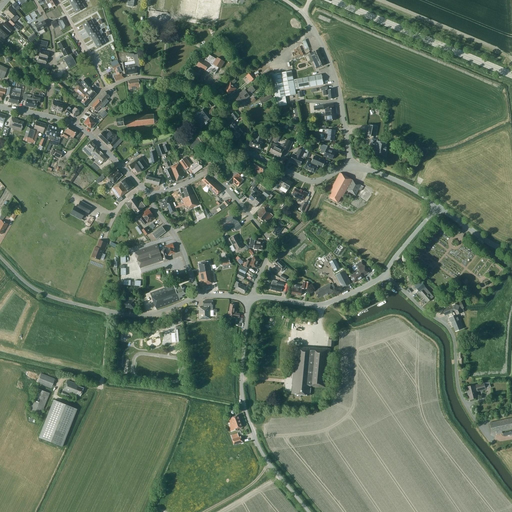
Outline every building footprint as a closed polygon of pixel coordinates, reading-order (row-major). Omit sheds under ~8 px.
[(219,22),(222,0),(151,0),(150,10),(154,10),(152,24),(167,27),(169,13),(194,17),(195,10),(192,10),(192,8),(189,8),(189,0),(199,0),(197,19),(219,22)] [(81,2),(72,7),(74,10),(75,13),(84,8),(81,2)] [(19,17),(16,15),(17,14),(9,6),(4,12),(7,16),(8,15),(12,19),(8,23),(12,27),(16,23),(15,22),(19,17)] [(68,26),(63,17),(57,21),(62,30),(68,26)] [(91,19),(82,24),(86,31),(94,26),(91,19)] [(46,26),(42,20),(34,25),(38,31),(46,26)] [(51,23),(54,29),(59,26),(55,20),(51,23)] [(0,25),(0,36),(3,40),(13,29),(5,22),(2,25),(3,26),(2,27),(0,25)] [(94,26),(86,31),(89,37),(90,36),(98,31),(94,26)] [(98,31),(90,36),(93,42),(102,37),(99,31),(98,31)] [(102,37),(93,42),(97,48),(106,43),(102,37)] [(57,43),(61,51),(61,50),(62,52),(65,57),(70,54),(67,48),(66,48),(62,41),(57,43)] [(106,67),(116,63),(110,50),(101,53),(106,67)] [(314,61),(317,68),(325,65),(319,50),(310,54),(311,55),(308,56),(311,62),(314,61)] [(201,59),(197,66),(205,71),(207,69),(215,74),(219,68),(221,69),(225,62),(218,58),(217,59),(209,54),(205,61),(201,59)] [(64,60),(69,69),(76,64),(71,56),(64,60)] [(124,62),(121,63),(123,74),(126,73),(127,75),(136,73),(137,72),(135,64),(125,66),(124,62)] [(120,67),(119,64),(112,67),(114,71),(115,70),(117,75),(113,77),(115,82),(124,78),(122,73),(120,67)] [(323,85),(323,81),(322,75),(293,80),(292,71),(271,75),(275,98),(296,94),(295,90),(323,85)] [(250,73),(246,76),(251,82),(255,78),(250,73)] [(91,99),(96,94),(89,86),(90,85),(85,79),(81,82),(86,89),(87,90),(85,93),(91,99)] [(228,86),(225,89),(229,94),(233,91),(236,88),(233,85),(233,84),(237,81),(235,79),(231,82),(228,85),(228,86)] [(129,90),(138,88),(140,88),(139,80),(128,81),(129,90)] [(91,99),(85,93),(78,86),(74,90),(80,95),(77,99),(85,106),(91,99)] [(256,90),(252,86),(246,91),(245,90),(236,97),(240,103),(250,96),(249,95),(256,90)] [(328,90),(328,86),(321,87),(322,91),(323,91),(324,95),(328,95),(329,99),(334,99),(333,89),(328,90)] [(16,89),(8,87),(6,95),(10,96),(8,102),(18,104),(20,92),(16,91),(16,90),(16,89)] [(92,107),(98,112),(102,107),(101,106),(110,95),(105,91),(92,107)] [(272,97),(270,93),(260,99),(262,103),(272,97)] [(24,94),(22,101),(26,101),(25,106),(36,108),(37,102),(42,103),(43,97),(33,95),(32,98),(27,97),(27,94),(24,94)] [(324,105),(324,106),(324,109),(324,110),(325,109),(326,121),(336,120),(335,113),(337,113),(336,108),(334,108),(333,104),(324,105)] [(73,110),(68,107),(64,113),(68,117),(70,115),(73,110)] [(217,112),(214,108),(207,113),(203,109),(193,117),(198,123),(196,125),(199,129),(201,127),(202,128),(212,120),(210,117),(217,112)] [(118,123),(118,125),(119,127),(126,126),(127,126),(127,129),(128,128),(128,127),(135,126),(135,128),(136,128),(136,126),(142,125),(142,127),(144,127),(143,125),(148,125),(148,127),(149,126),(149,125),(151,124),(151,126),(153,126),(152,124),(155,124),(156,124),(155,124),(157,121),(158,122),(159,122),(158,121),(157,117),(158,116),(157,117),(154,115),(155,114),(154,114),(154,115),(152,115),(152,113),(150,113),(151,115),(143,116),(142,114),(141,114),(142,116),(139,116),(138,114),(137,114),(138,116),(135,117),(134,114),(134,115),(134,117),(131,117),(130,115),(129,115),(130,117),(127,117),(127,116),(126,117),(126,118),(117,119),(118,123)] [(88,117),(83,123),(91,129),(92,127),(94,125),(96,123),(94,122),(94,121),(93,120),(95,118),(90,114),(88,117)] [(18,119),(12,117),(9,127),(12,128),(12,129),(21,131),(24,122),(17,120),(18,119)] [(23,140),(26,141),(26,139),(35,142),(38,131),(43,132),(45,124),(36,121),(34,129),(28,127),(23,140)] [(240,129),(233,121),(229,124),(230,126),(229,127),(232,131),(230,133),(236,141),(240,138),(239,137),(241,135),(240,134),(243,133),(240,129)] [(52,136),(55,127),(53,127),(49,125),(46,134),(50,136),(49,139),(53,140),(54,137),(52,136)] [(377,126),(369,125),(367,135),(376,137),(377,126)] [(69,135),(73,138),(77,131),(67,126),(62,135),(62,136),(67,139),(69,135)] [(60,139),(60,138),(57,137),(60,129),(55,128),(55,127),(52,136),(54,137),(53,140),(59,142),(60,139)] [(327,140),(334,141),(335,130),(327,129),(326,134),(328,134),(327,140)] [(112,147),(121,137),(110,131),(108,134),(106,136),(102,132),(98,136),(106,145),(108,143),(112,147)] [(250,146),(261,149),(263,143),(262,142),(264,136),(257,134),(255,140),(253,139),(253,140),(251,139),(250,146)] [(199,138),(197,136),(188,144),(191,148),(191,149),(192,148),(192,149),(202,142),(205,146),(208,144),(202,137),(200,139),(199,138)] [(289,151),(293,142),(287,139),(285,145),(283,144),(281,145),(280,147),(274,144),(270,152),(281,157),(284,149),(289,151)] [(376,140),(372,139),(370,146),(377,147),(376,154),(385,156),(385,151),(386,151),(386,148),(387,143),(376,141),(376,140)] [(89,156),(91,155),(96,159),(94,161),(99,166),(102,163),(103,163),(107,159),(103,155),(103,154),(100,152),(96,149),(97,147),(90,141),(86,146),(84,148),(83,150),(89,156)] [(156,147),(159,156),(166,154),(162,144),(156,147)] [(328,157),(333,159),(335,152),(326,149),(328,146),(322,144),(320,148),(322,149),(321,152),(325,153),(324,157),(328,158),(328,157)] [(53,155),(60,158),(63,152),(56,149),(53,155)] [(305,151),(299,149),(296,155),(294,154),(290,162),(300,166),(303,159),(302,158),(305,151)] [(150,153),(151,159),(149,159),(150,163),(157,161),(155,152),(150,153)] [(318,165),(323,167),(325,161),(314,156),(312,162),(308,160),(305,168),(315,173),(318,165)] [(144,160),(144,161),(141,157),(138,159),(129,165),(132,169),(135,168),(138,173),(145,168),(148,166),(144,160)] [(192,165),(186,157),(180,161),(186,170),(189,168),(194,174),(203,167),(198,161),(192,165)] [(261,175),(266,178),(268,173),(264,171),(266,167),(255,161),(250,169),(261,175)] [(171,167),(177,182),(183,179),(182,178),(186,176),(179,163),(171,167)] [(243,171),(238,167),(226,179),(232,185),(233,182),(238,187),(244,180),(240,176),(240,175),(239,175),(243,171)] [(170,185),(177,182),(171,168),(164,171),(170,185)] [(108,177),(115,184),(118,181),(117,181),(123,175),(117,170),(114,173),(114,172),(111,174),(108,177)] [(150,177),(151,173),(148,173),(147,176),(145,182),(152,184),(154,178),(150,177)] [(361,185),(340,173),(331,190),(333,192),(330,198),(338,203),(341,197),(342,197),(346,191),(346,192),(347,191),(356,196),(359,190),(361,191),(364,187),(361,185)] [(161,180),(161,176),(159,175),(158,179),(154,178),(152,184),(159,185),(161,180)] [(212,181),(207,176),(202,180),(207,185),(206,186),(216,196),(223,189),(216,182),(215,183),(212,180),(212,181)] [(293,183),(284,177),(279,185),(288,190),(293,183)] [(134,187),(127,178),(112,189),(119,198),(117,200),(119,202),(123,199),(121,196),(134,187)] [(191,191),(189,186),(183,188),(186,198),(183,199),(186,207),(189,206),(190,209),(198,205),(194,194),(193,195),(192,191),(191,191)] [(301,190),(300,191),(295,188),(293,192),(293,193),(292,195),(302,200),(302,199),(304,200),(308,193),(304,191),(301,190)] [(261,195),(258,193),(256,195),(253,193),(247,200),(255,208),(262,200),(259,198),(261,195)] [(171,200),(170,201),(169,197),(158,201),(162,209),(168,206),(171,214),(176,212),(171,200)] [(135,198),(126,204),(130,209),(132,207),(136,213),(145,207),(145,206),(145,205),(143,203),(142,202),(140,204),(137,200),(136,198),(135,198)] [(88,215),(92,208),(80,201),(77,207),(74,205),(70,214),(81,220),(85,213),(88,215),(88,214),(88,215)] [(259,215),(258,216),(264,222),(265,220),(268,222),(273,215),(265,209),(269,205),(267,203),(263,207),(258,214),(259,215)] [(147,222),(148,223),(154,218),(152,215),(153,215),(149,209),(141,215),(142,216),(138,219),(143,225),(147,222)] [(239,222),(232,213),(228,215),(228,214),(217,221),(224,232),(239,222)] [(242,227),(239,222),(233,227),(236,231),(242,227)] [(283,228),(277,224),(273,230),(274,231),(273,233),(276,236),(278,234),(279,234),(283,228)] [(166,232),(162,226),(153,234),(156,239),(166,232)] [(239,241),(236,235),(229,238),(236,251),(244,247),(241,242),(241,243),(239,241)] [(263,250),(264,243),(258,242),(255,241),(255,239),(251,239),(250,248),(254,248),(254,249),(258,249),(263,250)] [(104,249),(105,249),(108,243),(99,240),(96,247),(92,256),(100,259),(104,250),(103,250),(104,249)] [(176,253),(173,244),(165,246),(166,248),(160,250),(158,245),(135,252),(140,268),(163,261),(164,263),(170,261),(168,256),(176,253)] [(245,261),(239,255),(235,259),(241,265),(245,261)] [(250,265),(256,268),(260,259),(254,256),(252,261),(248,259),(246,263),(245,262),(243,266),(249,269),(250,265)] [(335,259),(330,262),(334,271),(340,268),(335,259)] [(279,261),(279,262),(277,260),(273,264),(275,266),(274,267),(281,272),(286,267),(279,261)] [(210,266),(209,261),(199,263),(200,270),(199,270),(200,273),(199,273),(201,286),(215,283),(213,270),(212,270),(211,265),(210,266)] [(365,266),(362,261),(355,265),(359,271),(350,276),(355,283),(363,278),(363,277),(369,273),(365,266)] [(336,275),(342,288),(350,284),(344,271),(336,275)] [(284,286),(285,283),(277,282),(273,280),(270,290),(282,292),(283,286),(284,286)] [(239,283),(236,281),(233,287),(236,288),(235,289),(245,294),(248,288),(239,283)] [(309,289),(310,282),(304,281),(303,286),(294,284),(293,287),(292,294),(301,296),(302,289),(306,289),(306,288),(309,289)] [(425,286),(421,282),(416,286),(415,287),(419,291),(420,293),(419,294),(423,298),(424,298),(428,302),(434,297),(425,287),(425,286)] [(167,288),(167,287),(150,293),(156,309),(181,300),(180,298),(183,297),(182,295),(186,293),(184,288),(182,289),(181,286),(175,288),(174,286),(172,286),(171,284),(169,285),(170,287),(167,288)] [(334,292),(330,284),(325,286),(315,291),(318,298),(324,295),(325,297),(334,292)] [(127,299),(121,299),(121,307),(127,307),(126,308),(129,308),(133,309),(134,300),(127,300),(127,299)] [(213,310),(213,301),(203,301),(203,307),(199,307),(199,319),(211,319),(210,310),(213,310)] [(454,326),(456,331),(463,328),(458,314),(462,313),(460,309),(464,308),(461,302),(443,309),(445,316),(451,313),(453,316),(449,318),(451,323),(452,323),(453,326),(454,326)] [(236,305),(231,304),(229,312),(228,316),(239,318),(240,314),(237,313),(237,312),(235,311),(236,305)] [(331,349),(296,347),(292,379),(293,379),(292,385),(293,385),(292,394),(310,396),(311,387),(328,388),(331,349)] [(55,379),(41,373),(37,383),(51,388),(55,379)] [(80,396),(83,389),(78,387),(78,385),(67,381),(61,395),(69,398),(70,395),(71,393),(76,395),(76,394),(80,396)] [(475,385),(466,387),(470,400),(478,398),(476,391),(477,391),(486,389),(484,383),(476,385),(475,386),(475,385)] [(49,393),(37,388),(28,411),(40,416),(49,393)] [(77,409),(53,400),(38,437),(62,447),(77,409)] [(243,427),(239,415),(232,418),(236,429),(243,427)] [(511,429),(511,417),(490,422),(492,432),(496,431),(497,434),(502,433),(502,431),(511,429)] [(232,439),(234,445),(243,442),(241,436),(232,439)]
